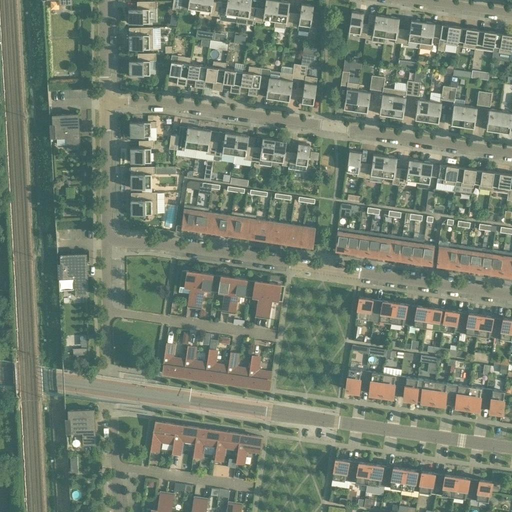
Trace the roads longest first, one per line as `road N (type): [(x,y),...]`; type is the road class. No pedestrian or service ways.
road 1 (residential): [(511,448),(0,373)]
road 2 (residential): [(511,295),(106,240)]
road 3 (residential): [(511,153),(163,102),(106,102)]
road 4 (residential): [(278,335),(107,311)]
road 5 (residential): [(256,489),(116,468)]
road 6 (residential): [(106,240),(106,102)]
